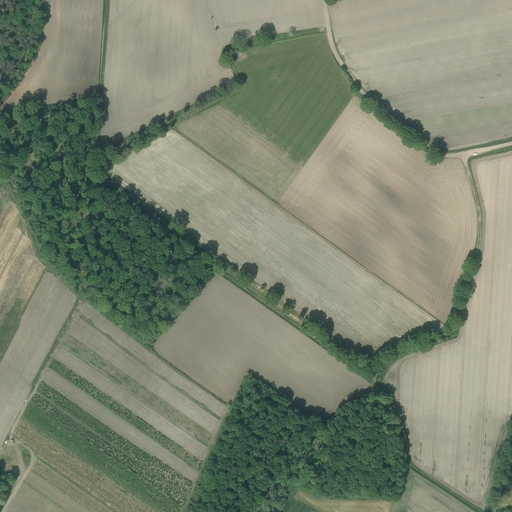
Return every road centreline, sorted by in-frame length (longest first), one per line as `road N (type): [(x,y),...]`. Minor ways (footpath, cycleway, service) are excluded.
road 1 (track): [(373,378),(101,177),(106,156),(237,85),(232,44),(330,28)]
road 2 (track): [(327,0),(336,55),(365,96),(437,153),(463,156)]
